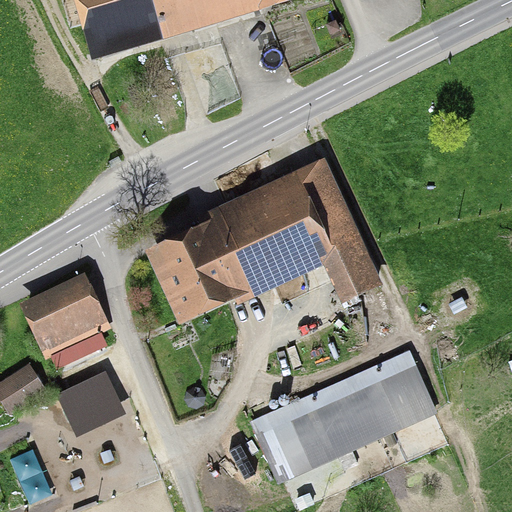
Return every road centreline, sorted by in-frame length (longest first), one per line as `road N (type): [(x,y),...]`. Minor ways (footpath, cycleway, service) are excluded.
road 1 (secondary): [(511,0),(92,217)]
road 2 (unclassified): [(194,511),(92,217)]
road 3 (unknown): [(152,186),(98,108),(54,0)]
